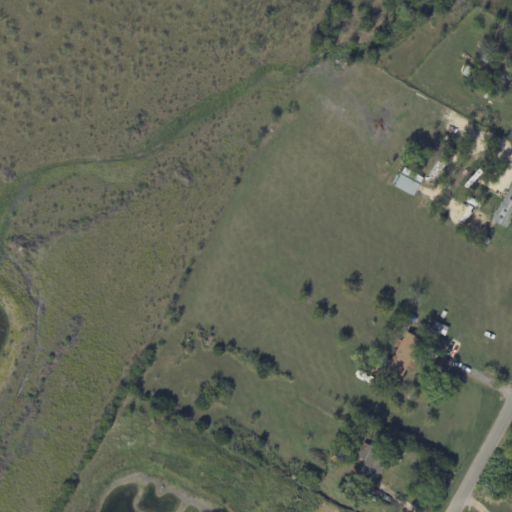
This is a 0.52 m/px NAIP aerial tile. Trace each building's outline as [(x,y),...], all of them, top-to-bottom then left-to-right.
[(498,58),(492,68),(479,60),(485,49),(499,56),(498,58)] [(462,76),(467,66),(473,69),(468,79),(462,76)] [(433,170),(450,140),(456,144),(440,174),(433,170)] [(395,188),(405,169),(424,180),(414,198),(395,188)] [(511,221),(507,230),(492,221),(511,187),(511,221)] [(469,198),(479,203),(476,208),(466,204),(469,198)] [(417,321),(413,324),(409,321),(413,316),(418,319),(417,321)] [(408,322),(413,326),(410,331),(404,327),(408,322)] [(436,323),(449,330),(445,338),(432,331),(436,323)] [(412,337),(422,342),(413,359),(419,362),(413,374),(407,371),(400,383),(385,374),(385,373),(373,366),(379,355),(391,362),(407,334),(412,337)] [(374,480),(373,482),(359,475),(365,463),(357,459),(363,445),(387,456),(383,463),(386,464),(380,477),(377,475),(374,480)] [(342,449),(352,454),(345,465),(336,460),(342,449)] [(315,488),(321,477),(325,479),(318,490),(315,488)]
